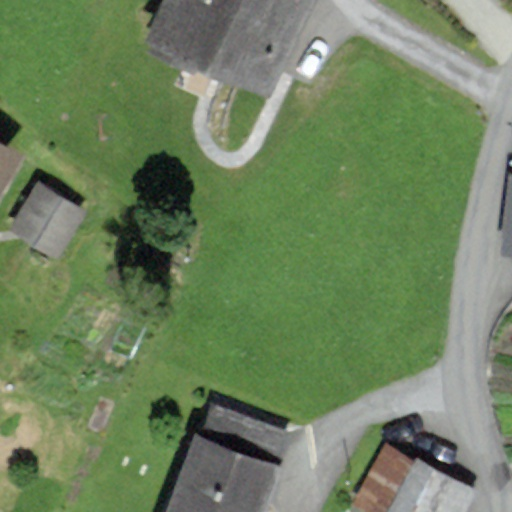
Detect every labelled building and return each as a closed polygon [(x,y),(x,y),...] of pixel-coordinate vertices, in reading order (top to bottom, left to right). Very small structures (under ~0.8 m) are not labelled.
[(262,82),(298,0),(169,0),(154,35),(262,82)] [(0,137),(0,172),(16,147),(0,137)] [(81,207),(40,184),(15,226),(57,250),(81,207)] [(258,511),(288,430),(216,404),(205,435),(198,432),(169,511),(258,511)] [(379,511),(456,511),(471,485),(415,455),(411,462),(383,447),(355,498),(379,511)]
